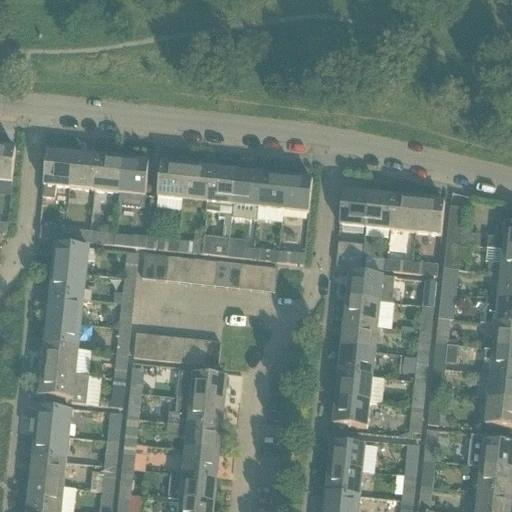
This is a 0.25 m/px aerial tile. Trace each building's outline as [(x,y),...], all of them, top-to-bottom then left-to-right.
[(0,184),(12,185),(15,152),(0,150),(0,184)] [(69,191),(73,158),(47,155),(42,201),(54,202),(55,190),(69,191)] [(94,194),(98,161),(73,158),(69,191),(94,194)] [(119,197),(123,163),(98,161),(94,194),(119,197)] [(144,209),(145,199),(148,166),(123,163),(119,197),(118,206),(144,209)] [(182,203),(186,170),(160,167),(157,201),(182,203)] [(208,206),(211,173),(186,170),(182,203),(208,206)] [(229,250),(231,222),(236,175),(211,173),(208,206),(206,217),(220,218),(219,222),(225,223),(222,242),(204,240),(203,248),(202,258),(227,261),(228,250),(229,250)] [(236,175),(231,222),(256,224),(258,211),(261,178),(236,175)] [(283,214),(286,181),(261,178),(258,211),(283,214)] [(309,217),(312,183),(286,181),(283,214),(309,217)] [(365,231),(369,198),(343,195),(339,229),(365,231)] [(390,234),(393,201),(369,198),(365,231),(390,234)] [(415,237),(419,203),(393,201),(390,234),(415,237)] [(441,239),(442,226),(444,206),(419,203),(415,237),(441,239)] [(461,248),(463,229),(465,212),(450,210),(448,228),(446,246),(461,248)] [(511,253),(511,227),(497,226),(496,241),(488,240),(487,250),(511,253)] [(57,242),(57,231),(39,230),(38,241),(57,242)] [(82,246),(83,235),(65,233),(64,244),(82,246)] [(114,249),(115,238),(96,236),(95,247),(114,249)] [(132,251),(133,240),(115,238),(114,249),(132,251)] [(177,256),(178,245),(160,243),(159,254),(177,256)] [(202,258),(203,248),(197,247),(178,245),(177,256),(202,258)] [(458,273),(461,248),(446,246),(443,271),(458,273)] [(94,264),(95,253),(88,252),(55,249),(53,274),(85,278),(87,263),(94,264)] [(247,252),(229,250),(228,250),(227,261),(246,263),(247,252)] [(511,278),(511,253),(487,250),(487,251),(503,253),(502,268),(488,266),(487,276),(511,278)] [(277,266),(279,255),(260,253),(259,264),(277,266)] [(303,269),(304,258),(279,255),(277,266),(303,269)] [(136,283),(139,258),(127,257),(124,282),(136,283)] [(154,283),(156,259),(144,258),(142,282),(154,283)] [(360,272),(362,261),(336,258),(335,269),(360,272)] [(166,285),(168,260),(156,259),(154,283),(166,285)] [(178,286),(180,262),(168,260),(166,285),(178,286)] [(386,274),(387,263),(362,261),(360,272),(386,274)] [(190,287),(193,263),(180,262),(178,286),(190,287)] [(202,288),(205,264),(193,263),(190,287),(202,288)] [(411,277),(412,266),(387,263),(386,274),(411,277)] [(214,290),(217,266),(205,264),(202,288),(214,290)] [(226,291),(229,267),(217,266),(214,290),(226,291)] [(437,280),(438,268),(412,266),(411,277),(437,280)] [(238,292),(241,268),(229,267),(226,291),(238,292)] [(250,294),(253,269),(241,268),(238,292),(250,294)] [(262,295),(265,271),(253,269),(250,294),(262,295)] [(274,296),(277,272),(265,271),(262,295),(274,296)] [(458,274),(458,273),(443,271),(441,296),(453,298),(455,273),(458,274)] [(91,304),(91,294),(84,293),(85,278),(53,274),(50,300),(84,303),(91,304)] [(511,304),(511,278),(487,276),(487,277),(500,278),(498,303),(511,304)] [(349,277),(346,302),(381,306),(392,307),(394,282),(383,281),(349,277)] [(133,309),(136,283),(124,282),(122,297),(114,296),(113,306),(115,307),(121,308),(133,309)] [(434,311),(437,286),(425,285),(422,310),(434,311)] [(450,323),(453,298),(441,296),(438,321),(450,323)] [(81,328),(84,303),(50,300),(47,325),(81,328)] [(378,331),(381,306),(346,302),(344,327),(378,331)] [(511,329),(511,304),(498,303),(495,328),(511,329)] [(131,333),(133,309),(121,308),(119,332),(131,333)] [(431,336),(434,311),(422,310),(419,335),(431,336)] [(447,348),(450,323),(438,321),(435,347),(447,348)] [(78,353),(81,328),(47,325),(45,350),(78,353)] [(375,356),(378,331),(344,327),(341,352),(375,356)] [(511,354),(511,329),(495,328),(493,353),(511,354)] [(128,359),(131,333),(119,332),(116,357),(128,359)] [(429,361),(431,336),(419,335),(417,360),(429,361)] [(145,363),(148,339),(136,338),(133,362),(145,363)] [(157,364),(160,340),(148,339),(145,363),(157,364)] [(170,366),(172,341),(160,340),(157,364),(170,366)] [(182,367),(184,343),(172,341),(170,366),(182,367)] [(194,368),(196,344),(184,343),(182,367),(194,368)] [(206,369),(208,345),(196,344),(194,368),(206,369)] [(218,370),(220,346),(208,345),(206,369),(218,370)] [(445,373),(447,348),(435,347),(433,372),(445,373)] [(75,378),(78,353),(45,350),(42,375),(75,378)] [(373,381),(375,356),(341,352),(339,377),(373,381)] [(511,380),(511,354),(493,353),(490,378),(511,380)] [(125,384),(128,359),(116,357),(113,382),(125,384)] [(426,387),(429,361),(417,360),(414,385),(426,387)] [(142,399),(144,373),(132,372),(129,397),(142,399)] [(442,399),(445,373),(433,372),(430,397),(442,399)] [(86,408),(89,380),(75,378),(42,375),(39,401),(59,403),(71,404),(71,407),(86,408)] [(180,377),(178,402),(190,403),(224,407),(226,381),(206,379),(193,378),(180,377)] [(370,406),(373,381),(339,377),(336,402),(370,406)] [(511,405),(511,380),(490,378),(488,403),(511,405)] [(123,409),(125,384),(113,382),(111,408),(123,409)] [(423,412),(426,387),(414,385),(411,410),(423,412)] [(139,424),(142,399),(129,397),(126,422),(139,424)] [(439,430),(442,399),(430,397),(427,428),(439,430)] [(221,432),(224,407),(177,402),(176,417),(168,416),(167,427),(221,432)] [(336,402),(333,428),(353,430),(367,432),(368,422),(370,410),(370,406),(336,402)] [(511,405),(488,403),(485,429),(511,431),(511,405)] [(421,438),(423,412),(411,410),(409,436),(421,438)] [(70,441),(72,416),(58,414),(38,412),(35,438),(70,441)] [(119,446),(122,418),(110,417),(107,445),(119,446)] [(136,449),(139,424),(126,422),(124,447),(136,449)] [(219,457),(221,432),(167,427),(166,439),(186,441),(185,454),(219,457)] [(435,465),(439,435),(426,434),(423,464),(435,465)] [(67,466),(70,441),(35,438),(33,463),(67,466)] [(511,473),(511,447),(486,445),(486,440),(471,438),(468,469),(481,470),(511,473)] [(117,471),(119,446),(107,445),(104,470),(117,471)] [(331,446),(329,472),(363,475),(374,477),(377,451),(365,450),(351,448),(331,446)] [(134,474),(136,449),(124,447),(121,473),(134,474)] [(416,481),(420,450),(407,449),(404,480),(416,481)] [(216,482),(219,457),(185,454),(183,479),(216,482)] [(64,491),(67,466),(33,463),(30,488),(64,491)] [(433,491),(435,465),(423,464),(420,489),(433,491)] [(114,497),(117,471),(104,470),(102,495),(114,497)] [(511,499),(511,498),(511,473),(481,470),(478,495),(511,499)] [(360,500),(363,475),(329,472),(326,497),(360,500)] [(121,473),(119,498),(131,499),(134,474),(121,473)] [(183,480),(170,478),(168,503),(180,503),(180,504),(214,507),(216,482),(183,479),(183,480)] [(414,506),(416,481),(404,480),(401,505),(414,506)] [(30,488),(27,511),(61,511),(64,491),(30,488)] [(430,511),(433,491),(420,489),(418,511),(430,511)] [(112,511),(114,497),(102,495),(99,511),(112,511)] [(510,511),(511,499),(478,495),(476,511),(510,511)] [(358,511),(360,500),(326,497),(324,511),(358,511)] [(129,511),(131,499),(119,498),(117,511),(129,511)]
